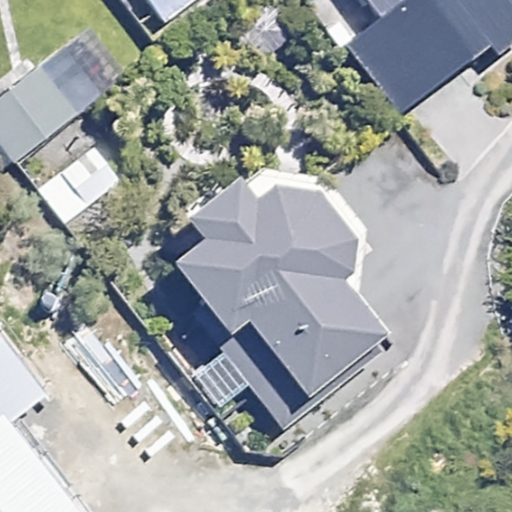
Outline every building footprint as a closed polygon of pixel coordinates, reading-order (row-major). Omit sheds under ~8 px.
[(193,0),(148,0),(165,22),(193,0)] [(511,42),(511,0),(313,0),(308,5),(396,115),(485,44),(494,56),(511,42)] [(284,13),(244,5),(236,48),(276,56),(284,13)] [(0,170),(75,112),(38,65),(0,94),(0,170)] [(123,180),(87,129),(24,174),(60,224),(123,180)] [(198,304),(186,312),(273,432),(308,406),(296,390),(384,327),(354,286),(357,273),(358,261),(357,248),(355,235),(351,223),(345,211),(337,201),(328,192),(318,183),(307,177),(295,172),(282,169),(270,168),(257,169),(244,171),(179,218),(191,235),(163,255),(198,304)] [(0,511),(70,511),(57,495),(36,511),(0,466),(0,511)]
